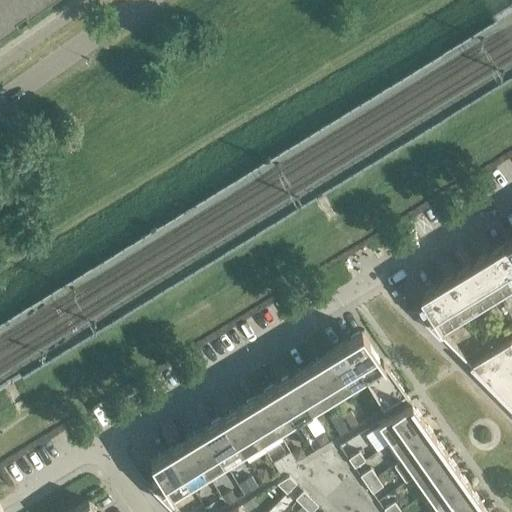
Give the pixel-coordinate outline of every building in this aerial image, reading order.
[(37,0),(0,0),(0,26),(13,17),(10,13),(23,4),(26,8),(37,0)] [(511,238),(495,249),(511,276),(511,238)] [(511,285),(511,276),(495,249),(477,259),(498,294),(511,285)] [(498,294),(477,259),(460,270),(481,304),(498,294)] [(481,304),(460,270),(443,281),(463,315),(481,304)] [(463,315),(443,281),(424,292),(433,306),(422,312),(420,310),(419,311),(466,358),(467,357),(433,324),(441,319),(445,326),(463,315)] [(361,331),(350,337),(342,342),(364,378),(385,365),(382,361),(380,363),(368,343),(369,342),(361,331)] [(511,373),(511,338),(472,364),(497,389),(511,373)] [(364,378),(342,342),(325,353),(346,387),(363,377),(364,378)] [(346,387),(325,353),(308,363),(329,397),(346,387)] [(329,397),(308,363),(290,374),(311,408),(329,397)] [(406,394),(385,365),(364,378),(382,409),(406,394)] [(511,402),(511,373),(497,389),(511,403),(511,402)] [(311,408),(290,374),(273,384),(294,419),(311,408)] [(294,419),(273,384),(255,395),(276,429),(294,419)] [(276,429),(255,395),(238,406),(259,440),(276,429)] [(412,403),(411,401),(378,424),(390,442),(423,419),(412,403)] [(259,440),(238,406),(221,416),(242,451),(259,440)] [(351,411),(343,415),(350,426),(357,422),(351,411)] [(242,451),(221,416),(203,427),(224,461),(242,451)] [(435,435),(423,419),(390,442),(402,458),(435,435)] [(342,421),(334,426),(339,434),(347,429),(342,421)] [(224,461),(203,427),(186,438),(207,472),(224,461)] [(323,431),(315,436),(320,444),(328,439),(323,431)] [(446,452),(435,435),(402,458),(414,475),(446,452)] [(207,472),(186,438),(168,448),(189,483),(207,472)] [(300,446),(292,451),(297,460),(305,454),(300,446)] [(189,483),(168,448),(150,460),(160,477),(150,483),(148,481),(147,482),(177,511),(179,511),(161,494),(168,490),(171,494),(189,483)] [(358,451),(348,458),(354,467),(365,460),(358,451)] [(458,469),(446,452),(414,475),(425,492),(458,469)] [(286,453),(272,461),(279,472),(293,463),(286,453)] [(265,467),(256,472),(262,481),(270,476),(265,467)] [(370,468),(360,475),(366,484),(376,476),(370,468)] [(470,485),(458,469),(425,492),(437,508),(470,485)] [(252,476),(239,483),(245,492),(257,485),(252,476)] [(289,476),(277,483),(286,493),(296,483),(289,476)] [(383,485),(376,476),(366,484),(372,492),(383,485)] [(467,511),(482,502),(470,485),(437,508),(439,511),(467,511)] [(232,490),(222,496),(227,504),(237,497),(232,490)] [(310,497),(303,490),(295,498),(302,505),(310,497)] [(310,511),(318,505),(310,497),(302,505),(308,511),(310,511)] [(96,511),(88,499),(69,511),(96,511)] [(394,501),(383,508),(385,511),(396,511),(400,510),(394,501)] [(214,502),(205,507),(207,511),(213,511),(218,509),(214,502)] [(488,511),(482,502),(467,511),(488,511)]
